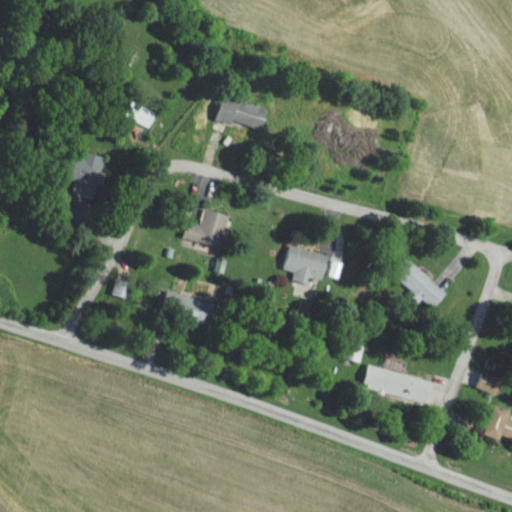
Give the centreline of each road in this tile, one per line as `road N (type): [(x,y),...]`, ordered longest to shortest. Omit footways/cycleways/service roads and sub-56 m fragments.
road 1 (residential): [(425,475),(505,256),(178,172),(154,184),(61,348)]
road 2 (residential): [(511,505),(61,348)]
